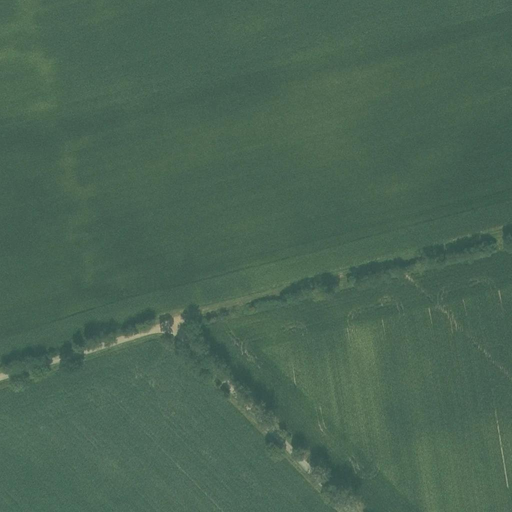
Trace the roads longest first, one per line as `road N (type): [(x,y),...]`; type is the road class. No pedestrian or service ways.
road 1 (track): [(351,511),(172,324),(0,377)]
road 2 (track): [(172,324),(511,232)]
